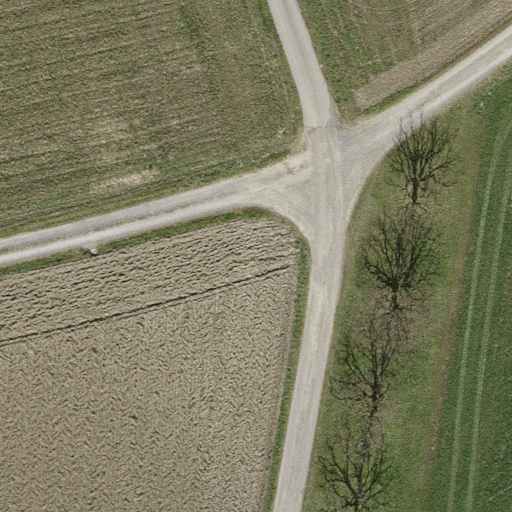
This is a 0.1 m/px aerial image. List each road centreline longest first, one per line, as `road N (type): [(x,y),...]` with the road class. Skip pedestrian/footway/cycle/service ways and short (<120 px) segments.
road 1 (track): [(287,511),(333,240),(330,172)]
road 2 (track): [(0,255),(330,172)]
road 3 (track): [(330,172),(511,39)]
road 4 (track): [(330,172),(320,104),(283,0)]
